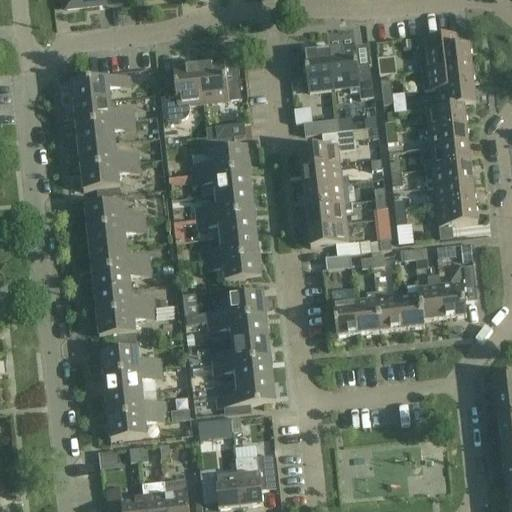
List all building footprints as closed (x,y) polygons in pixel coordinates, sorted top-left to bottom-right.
[(64,0),(66,12),(121,6),(120,0),(64,0)] [(418,42),(420,62),(421,75),(471,69),(469,49),(464,49),(462,37),(418,42)] [(355,51),(330,54),(334,93),(358,90),(360,103),(372,102),(369,69),(357,71),(355,51)] [(334,93),(330,54),(303,57),(308,96),(334,93)] [(237,64),(199,69),(203,108),(242,104),(237,64)] [(389,68),(378,69),(379,79),(390,78),(389,68)] [(203,108),(199,69),(173,72),(175,91),(163,93),(167,125),(181,124),(185,122),(188,119),(189,114),(188,109),(203,108)] [(473,90),(471,69),(421,75),(423,95),(436,93),(436,94),(473,90)] [(130,91),(129,80),(71,86),(74,109),(111,104),(110,93),(130,91)] [(391,88),(381,90),(382,99),(392,98),(391,88)] [(426,114),(464,110),(475,108),(473,90),(436,94),(437,105),(425,106),(426,114)] [(393,109),(392,98),(382,99),(383,110),(393,109)] [(74,109),(76,130),(134,123),(133,112),(112,115),(111,104),(74,109)] [(420,127),(421,134),(466,129),(464,110),(426,114),(427,127),(420,127)] [(367,121),(364,125),(365,133),(365,134),(366,134),(377,132),(375,120),(367,121)] [(135,134),(134,123),(76,130),(78,152),(115,148),(114,136),(135,134)] [(336,123),(323,125),(303,127),(305,140),(322,138),(337,136),(336,123)] [(396,127),(385,128),(386,138),(397,136),(396,127)] [(468,149),(466,129),(421,134),(422,139),(425,142),(429,141),(430,153),(468,149)] [(214,130),(205,131),(207,145),(216,144),(214,130)] [(378,143),(377,132),(366,134),(368,145),(378,143)] [(299,153),(301,173),(340,169),(338,157),(356,154),(353,134),(337,136),(322,138),(323,150),(299,153)] [(398,147),(397,136),(386,138),(387,148),(398,147)] [(192,169),(191,169),(192,180),(249,174),(247,152),(235,153),(233,142),(216,144),(207,145),(200,145),(202,157),(210,156),(211,167),(192,169)] [(78,152),(81,173),(139,167),(138,156),(117,158),(115,148),(78,152)] [(470,168),(468,149),(430,153),(431,165),(425,166),(426,173),(470,168)] [(382,174),(381,164),(370,166),(371,176),(382,174)] [(391,177),(401,176),(400,165),(389,166),(391,177)] [(139,167),(81,173),(83,195),(120,191),(119,179),(140,176),(139,167)] [(472,188),(470,168),(426,173),(428,192),(435,191),(435,192),(472,188)] [(301,173),(304,192),(342,188),(349,187),(348,179),(341,180),(340,169),(301,173)] [(249,174),(192,180),(193,190),(213,188),(214,199),(252,194),(249,174)] [(403,190),(401,176),(391,177),(392,191),(403,190)] [(344,208),(342,188),(304,192),(306,212),(344,208)] [(429,205),(430,212),(475,207),(472,188),(435,192),(436,204),(429,205)] [(373,194),(375,204),(385,203),(384,193),(373,194)] [(252,194),(214,199),(215,210),(196,212),(197,222),(254,216),(252,194)] [(387,213),(385,203),(375,204),(376,215),(387,213)] [(405,205),(394,207),(395,216),(406,215),(405,205)] [(85,211),(87,232),(145,226),(144,215),(123,218),(122,207),(85,211)] [(306,212),(308,232),(346,228),(345,215),(352,214),(351,207),(344,208),(306,212)] [(477,227),(475,207),(430,212),(431,219),(437,218),(439,231),(477,227)] [(407,225),(406,215),(395,216),(397,233),(408,232),(407,225)] [(254,216),(197,222),(198,233),(218,231),(219,242),(256,238),(254,216)] [(145,226),(87,232),(90,255),(127,251),(126,239),(146,236),(145,226)] [(346,228),(308,232),(310,251),(349,247),(346,228)] [(256,238),(219,242),(221,253),(200,255),(201,265),(259,259),(256,238)] [(391,255),(390,244),(379,245),(381,256),(391,255)] [(472,262),(471,250),(463,250),(464,263),(472,262)] [(90,255),(92,276),(150,270),(149,259),(128,261),(127,251),(90,255)] [(454,251),(437,253),(438,263),(455,261),(454,251)] [(427,262),(426,253),(415,255),(416,264),(427,262)] [(404,265),(416,264),(415,255),(403,256),(404,265)] [(259,259),(201,265),(203,276),(223,274),(224,286),(261,282),(259,259)] [(350,259),(325,262),(326,275),(351,272),(350,259)] [(384,261),(372,263),(373,271),(385,270),(384,261)] [(362,273),(373,271),(372,263),(361,264),(362,273)] [(172,269),(162,270),(163,278),(173,277),(172,269)] [(94,298),(132,294),(131,282),(151,280),(150,270),(92,276),(94,298)] [(441,289),(444,322),(466,320),(465,306),(477,304),(473,270),(461,271),(450,286),(451,288),(441,289)] [(424,324),(444,322),(441,289),(440,290),(439,279),(426,281),(427,291),(419,292),(420,298),(424,324)] [(94,298),(97,319),(155,313),(154,302),(133,304),(132,294),(94,298)] [(380,335),(401,333),(398,300),(386,302),(386,295),(375,296),(380,335)] [(358,338),(380,335),(375,296),(366,297),(366,304),(354,305),(358,338)] [(207,315),(208,326),(265,319),(263,298),(227,302),(228,313),(207,315)] [(424,324),(420,298),(398,300),(401,333),(424,330),(424,324)] [(164,303),(155,304),(156,312),(165,311),(164,303)] [(336,340),(358,338),(354,305),(333,307),(336,340)] [(155,313),(97,319),(99,341),(137,337),(136,325),(156,322),(155,313)] [(268,341),(265,319),(208,326),(209,336),(230,333),(231,345),(268,341)] [(193,338),(186,339),(187,350),(195,349),(193,338)] [(270,362),(268,341),(231,345),(233,355),(212,358),(213,369),(270,362)] [(139,353),(121,355),(101,357),(103,380),(161,373),(160,362),(140,364),(139,353)] [(273,383),(270,362),(213,369),(214,379),(236,376),(237,387),(273,383)] [(106,401),(144,397),(142,385),(162,383),(161,373),(103,380),(106,401)] [(511,376),(493,379),(496,401),(511,399),(511,376)] [(275,406),(273,383),(237,387),(238,399),(216,401),(217,413),(275,406)] [(108,422),(166,415),(165,405),(145,407),(144,397),(106,401),(108,422)] [(511,399),(496,401),(498,423),(511,421),(511,399)] [(171,415),(172,426),(190,424),(188,413),(171,415)] [(166,415),(108,422),(110,444),(147,440),(146,428),(167,426),(166,415)] [(511,421),(498,423),(501,444),(511,442),(511,421)] [(241,422),(232,423),(233,435),(242,434),(241,422)] [(224,436),(233,435),(232,423),(223,424),(224,436)] [(511,442),(501,444),(503,465),(511,464),(511,442)] [(168,450),(160,451),(161,464),(170,463),(168,450)] [(146,452),(138,453),(139,466),(148,465),(146,452)] [(131,467),(139,466),(138,453),(129,454),(131,467)] [(511,464),(503,465),(505,487),(511,485),(511,464)] [(259,474),(238,476),(242,511),(263,509),(259,474)] [(218,511),(234,511),(242,511),(238,476),(214,479),(218,511)] [(186,494),(185,484),(164,487),(166,511),(188,511),(187,494),(186,494)] [(144,511),(166,511),(164,487),(142,489),(142,499),(143,499),(144,511)] [(144,511),(143,499),(142,499),(121,501),(120,493),(106,494),(108,511),(144,511)]
